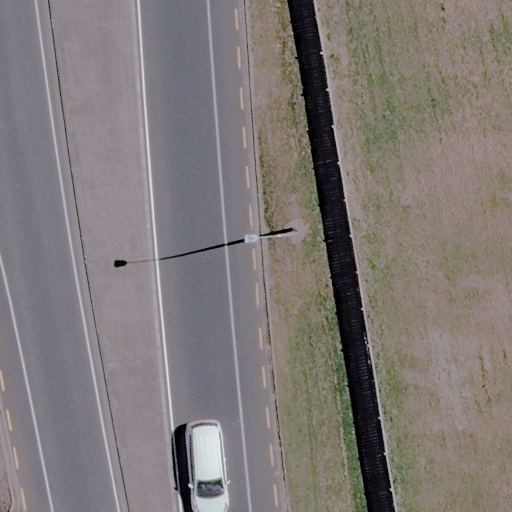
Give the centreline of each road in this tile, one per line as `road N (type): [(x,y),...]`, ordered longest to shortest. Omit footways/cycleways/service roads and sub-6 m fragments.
road 1 (secondary): [(184,0),(221,511)]
road 2 (secondary): [(89,511),(0,37)]
